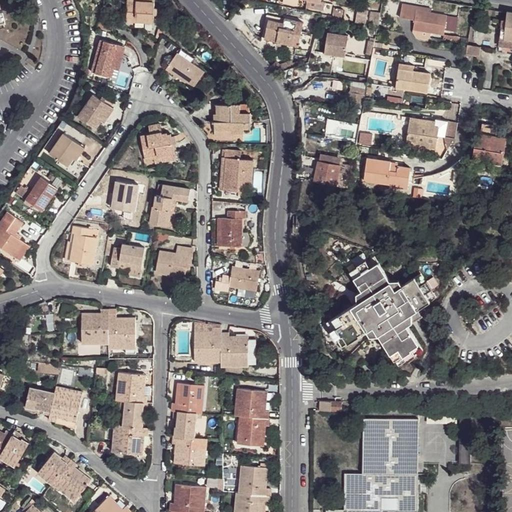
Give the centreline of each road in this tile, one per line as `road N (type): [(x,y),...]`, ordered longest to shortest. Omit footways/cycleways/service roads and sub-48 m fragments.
road 1 (residential): [(203,310),(203,151),(196,131),(161,103),(138,108),(47,243),(51,291)]
road 2 (residential): [(286,324),(275,227),(284,118),(271,87),(196,0)]
road 3 (residential): [(166,304),(159,511)]
road 4 (residential): [(290,511),(286,324)]
road 5 (residential): [(154,511),(79,445),(0,410)]
